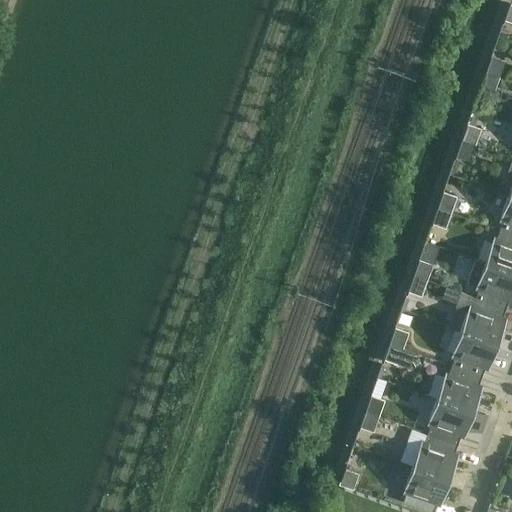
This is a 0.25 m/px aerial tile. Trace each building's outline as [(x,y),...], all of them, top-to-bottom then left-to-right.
[(511,22),(511,4),(508,3),(502,19),(511,22)] [(484,71),(498,76),(504,60),(490,55),(484,71)] [(493,92),(498,76),(484,71),(478,87),(493,92)] [(460,139),(474,144),(480,128),(466,123),(460,139)] [(469,160),(474,144),(460,139),(454,155),(469,160)] [(436,206),(450,212),(456,196),(441,190),(436,206)] [(511,195),(507,194),(499,216),(502,217),(498,229),(511,233),(511,195)] [(445,228),(450,212),(436,206),(430,223),(445,228)] [(511,233),(498,229),(495,240),(491,239),(483,261),(511,271),(511,233)] [(412,274),(426,279),(432,263),(417,258),(412,274)] [(511,271),(483,261),(475,284),(478,285),(474,296),(505,307),(511,287),(511,271)] [(421,295),(426,279),(412,274),(406,290),(421,295)] [(500,331),(497,330),(505,307),(474,296),(459,291),(454,306),(466,311),(459,329),(497,343),(501,330),(500,330),(500,331)] [(388,342),(402,347),(408,331),(393,326),(388,342)] [(493,355),(497,343),(459,329),(451,352),(454,353),(450,364),(481,375),(489,352),(492,353),(491,355),(493,355)] [(397,363),(402,347),(388,342),(382,358),(397,363)] [(473,398),(481,375),(450,364),(446,376),(443,374),(435,397),(473,410),(477,398),(476,398),(476,399),(473,398)] [(364,410),(378,415),(384,399),(369,394),(364,410)] [(468,423),(473,410),(435,397),(427,420),(430,421),(426,432),(457,443),(465,420),(468,421),(467,422),(468,423)] [(372,431),(378,415),(364,410),(358,426),(372,431)] [(448,466),(457,443),(426,432),(422,443),(419,442),(411,465),(449,478),(453,466),(452,465),(451,467),(448,466)] [(444,491),(449,478),(411,465),(403,488),(406,489),(402,500),(422,507),(433,511),(441,488),(444,489),(443,490),(444,491)] [(352,489),(358,473),(343,467),(338,484),(352,489)]
